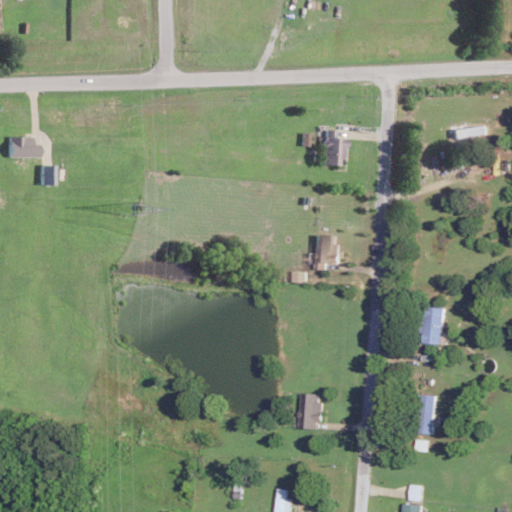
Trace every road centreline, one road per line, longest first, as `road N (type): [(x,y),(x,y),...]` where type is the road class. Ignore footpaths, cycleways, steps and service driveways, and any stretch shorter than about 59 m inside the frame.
road 1 (residential): [(511,66),(0,92)]
road 2 (residential): [(392,71),(357,511)]
